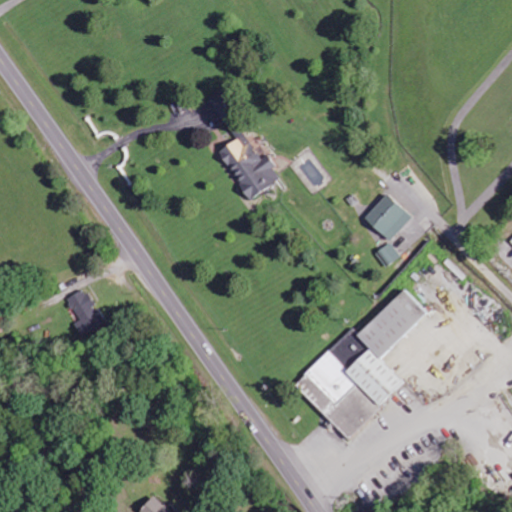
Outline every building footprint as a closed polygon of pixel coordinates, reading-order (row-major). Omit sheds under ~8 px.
[(254,200),(284,177),(268,157),(265,160),(245,135),(219,155),(254,200)] [(366,217),(391,240),(414,216),(389,193),(366,217)] [(388,267),(402,256),(391,242),(377,253),(388,267)] [(351,438),(408,383),(383,357),(429,312),(404,286),(300,386),(351,438)] [(71,297),(82,320),(78,322),(84,336),(110,324),(102,307),(98,309),(88,289),(71,297)] [(142,510),(144,511),(173,511),(158,495),(142,510)]
